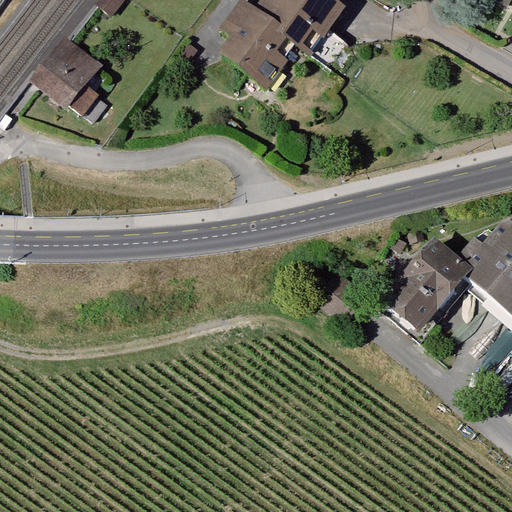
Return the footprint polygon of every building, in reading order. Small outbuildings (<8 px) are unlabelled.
[(129,2),(126,0),(107,0),(100,10),(114,21),(129,2)] [(241,9),(218,41),(231,51),(218,69),(266,102),(289,70),(277,62),(284,52),(311,71),(348,19),(319,0),(289,0),(286,5),(278,0),(266,0),(254,18),(241,9)] [(511,0),(485,0),(482,5),(507,19),(511,11),(511,0)] [(97,71),(69,51),(43,87),(86,119),(100,101),(84,89),(97,71)] [(419,350),(466,293),(511,330),(511,235),(505,230),(484,256),(475,248),(458,269),(434,249),(378,317),(419,350)] [(369,303),(341,279),(317,307),(345,331),(369,303)]
